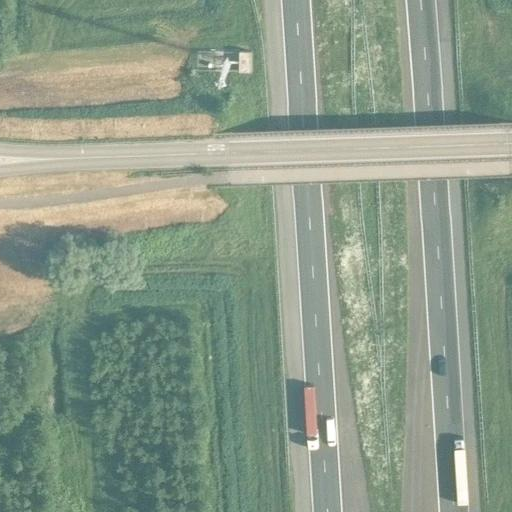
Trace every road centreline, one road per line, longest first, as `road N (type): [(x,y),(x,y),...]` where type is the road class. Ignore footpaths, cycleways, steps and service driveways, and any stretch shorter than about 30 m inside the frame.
road 1 (motorway): [(295,0),(326,511)]
road 2 (motorway): [(452,511),(421,0)]
road 3 (tertiary): [(0,168),(511,148)]
